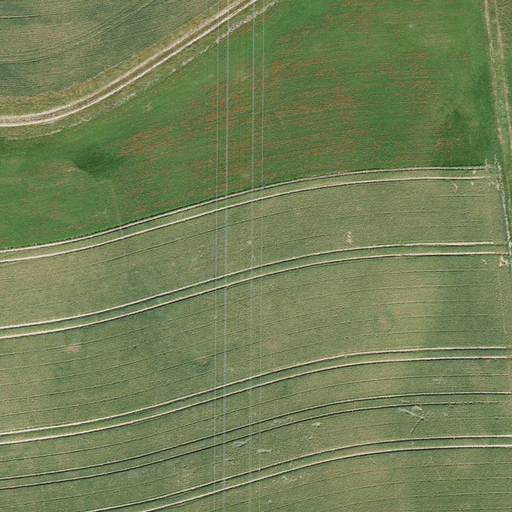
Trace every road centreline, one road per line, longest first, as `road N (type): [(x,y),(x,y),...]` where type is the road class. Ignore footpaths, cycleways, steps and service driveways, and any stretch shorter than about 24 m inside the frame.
road 1 (track): [(239,0),(83,100),(0,116)]
road 2 (track): [(511,195),(486,0)]
